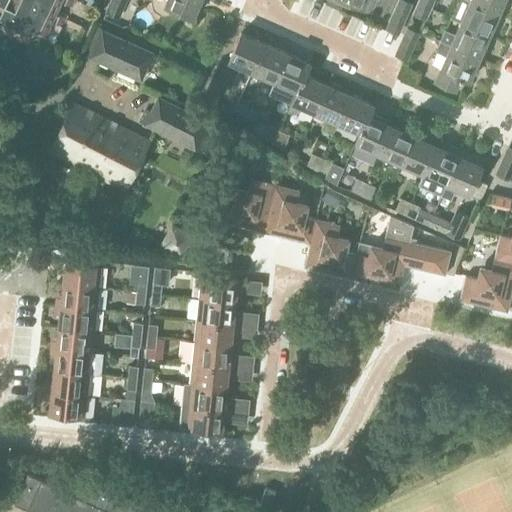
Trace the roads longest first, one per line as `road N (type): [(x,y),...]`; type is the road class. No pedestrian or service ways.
road 1 (residential): [(261,452),(275,276),(395,308),(394,340)]
road 2 (residential): [(266,0),(282,20),(340,45),(397,86),(476,120),(511,93)]
road 3 (residential): [(0,429),(261,452)]
road 4 (residential): [(394,340),(330,459),(261,452)]
road 5 (residential): [(394,340),(511,369)]
